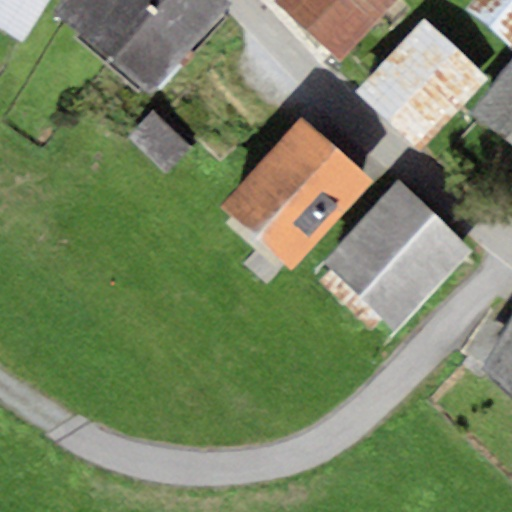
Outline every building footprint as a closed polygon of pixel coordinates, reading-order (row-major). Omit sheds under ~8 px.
[(56,0),(0,0),(0,15),(33,37),(56,0)] [(223,10),(211,0),(108,0),(86,24),(155,86),(223,10)] [(405,0),(295,0),(291,5),(352,59),(405,0)] [(511,0),(493,0),(477,20),(511,48),(511,0)] [(485,79),(430,33),(372,102),(426,148),(485,79)] [(511,93),(491,122),(511,136),(511,93)] [(368,192),(308,138),(236,218),(296,272),(368,192)] [(464,261),(401,200),(333,269),(396,331),(464,261)]
